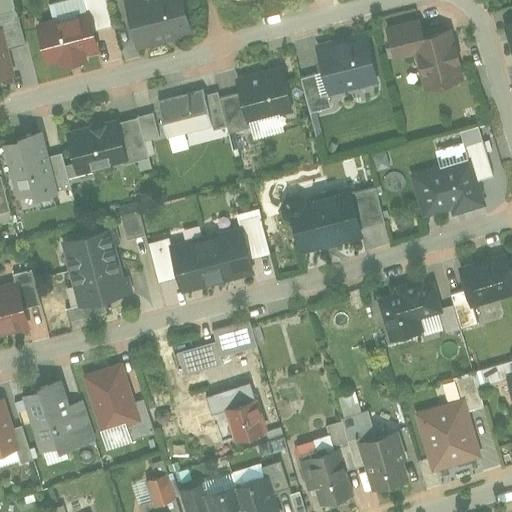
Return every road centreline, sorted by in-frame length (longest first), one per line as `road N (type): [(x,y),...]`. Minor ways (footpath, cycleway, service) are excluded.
road 1 (residential): [(511,218),(0,360)]
road 2 (residential): [(389,0),(0,107)]
road 3 (residential): [(511,131),(477,11),(462,0)]
